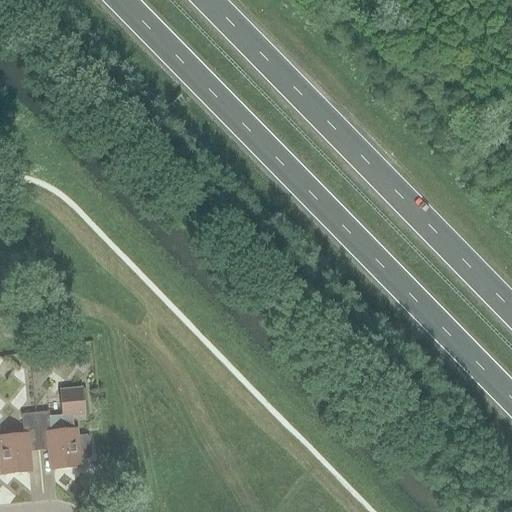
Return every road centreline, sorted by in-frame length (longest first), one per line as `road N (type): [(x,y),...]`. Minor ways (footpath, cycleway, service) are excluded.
road 1 (trunk): [(119,0),(511,401)]
road 2 (trunk): [(511,312),(206,0)]
